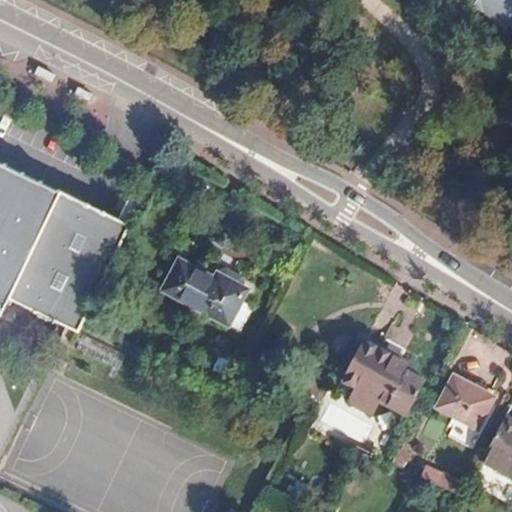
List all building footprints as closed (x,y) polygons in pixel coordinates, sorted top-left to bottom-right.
[(511,0),(469,0),(503,22),(511,21),(511,0)] [(0,183),(45,204),(51,193),(0,168),(0,183)] [(0,303),(58,331),(70,337),(79,318),(123,227),(51,193),(45,204),(0,183),(0,303)] [(213,280),(177,263),(163,293),(226,324),(243,290),(215,276),(213,280)] [(77,340),(70,354),(110,375),(117,359),(77,340)] [(364,342),(343,382),(354,389),(347,403),(371,416),(379,402),(403,415),(419,383),(406,375),(410,366),(364,342)] [(220,360),(207,355),(203,365),(215,371),(220,360)] [(490,399),(452,379),(435,410),(473,430),(490,399)] [(294,389),(276,383),(269,396),(288,403),(294,389)] [(511,454),(489,443),(472,475),(467,484),(511,507),(511,506),(511,454)] [(424,470),(419,480),(459,498),(465,489),(458,486),(424,470)] [(472,475),(466,472),(458,486),(465,489),(467,484),(472,475)]
